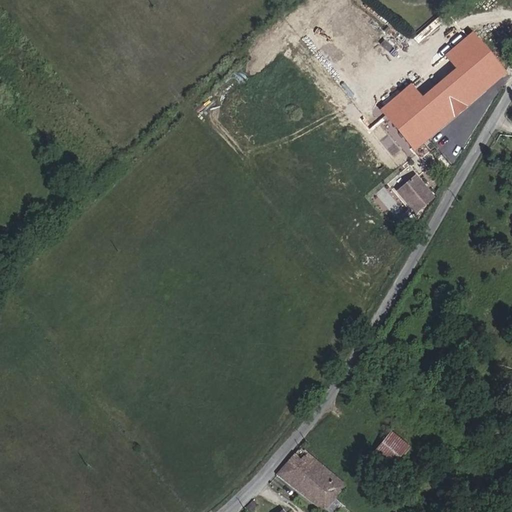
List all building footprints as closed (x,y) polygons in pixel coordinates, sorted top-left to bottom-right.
[(414,150),(505,72),(471,33),(380,110),(414,150)] [(415,212),(433,198),(415,176),(398,191),(415,212)] [(371,454),(390,470),(409,447),(390,432),(371,454)] [(334,498),(345,485),(299,448),(288,461),(334,498)] [(324,511),(334,498),(288,461),(276,474),(324,511)]
